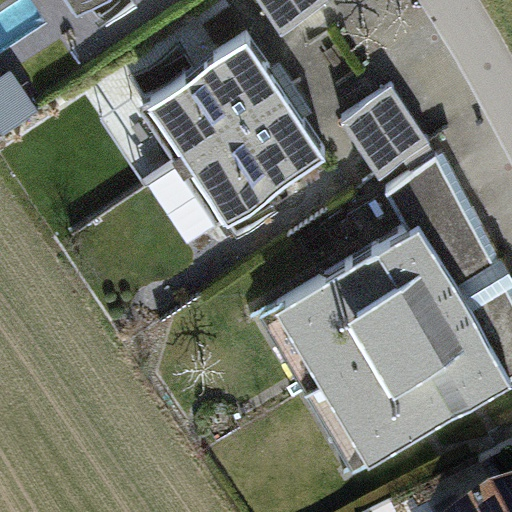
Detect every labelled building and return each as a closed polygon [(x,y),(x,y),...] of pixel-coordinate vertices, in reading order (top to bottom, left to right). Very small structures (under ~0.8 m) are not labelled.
[(264,0),(282,26),(321,0),(264,0)] [(244,23),(145,90),(188,153),(287,87),(244,23)] [(11,65),(0,72),(0,124),(3,129),(38,105),(11,65)] [(341,110),(379,169),(430,137),(392,78),(341,110)] [(287,87),(188,153),(230,215),(328,149),(287,87)] [(387,182),(407,217),(277,296),(371,454),(511,369),(511,292),(507,283),(472,304),(457,278),(493,257),(435,151),(387,182)] [(511,511),(511,493),(475,511),(511,511)]
